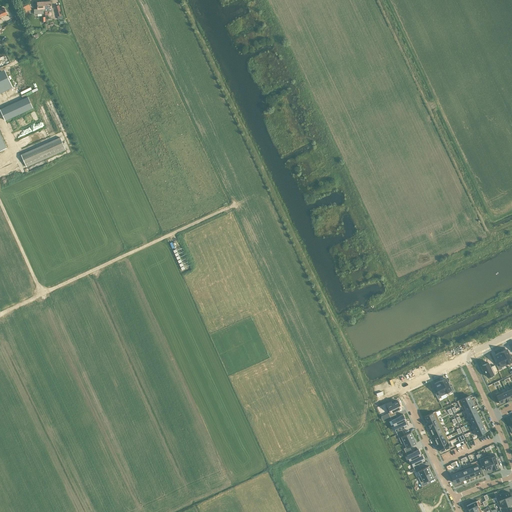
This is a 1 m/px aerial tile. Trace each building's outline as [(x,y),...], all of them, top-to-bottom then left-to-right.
[(37,2),(37,9),(34,9),(34,14),(42,14),(42,15),(45,15),(45,1),(37,2)] [(0,71),(0,92),(13,87),(4,70),(0,71)] [(31,87),(22,91),(24,97),(34,92),(31,87)] [(0,109),(5,120),(33,108),(28,96),(0,109)] [(60,138),(51,142),(21,155),(23,158),(27,167),(66,150),(62,141),(61,141),(60,138)] [(506,349),(501,352),(506,364),(511,361),(511,362),(511,356),(511,357),(510,358),(506,349)] [(501,352),(495,354),(499,363),(496,364),(499,370),(502,368),(501,366),(506,364),(501,352)] [(488,362),(482,365),(487,377),(495,373),(494,372),(497,371),(494,365),(491,366),(491,367),(490,367),(488,362)] [(455,384),(452,386),(455,391),(458,389),(457,388),(463,385),(462,382),(462,381),(461,378),(460,378),(459,376),(453,379),(455,384)] [(446,380),(441,383),(445,392),(451,390),(452,392),(455,391),(452,386),(449,387),(446,380)] [(441,383),(435,386),(438,392),(435,394),(438,399),(441,397),(439,395),(445,392),(441,383)] [(429,388),(423,391),(428,400),(433,398),(435,400),(438,399),(435,394),(432,395),(429,388)] [(423,391),(418,394),(421,400),(418,402),(420,407),(423,405),(422,403),(428,400),(423,391)] [(506,391),(501,393),(505,402),(510,399),(506,391)] [(501,393),(496,396),(500,404),(505,401),(505,402),(501,393)] [(469,395),(457,401),(460,406),(472,401),(469,395)] [(387,406),(385,407),(388,412),(389,415),(390,416),(396,414),(395,413),(395,412),(394,411),(401,407),(400,406),(398,401),(392,404),(391,402),(387,404),(388,406),(387,406)] [(472,401),(460,406),(460,407),(461,406),(464,411),(474,406),(472,401)] [(474,406),(464,411),(465,410),(467,415),(476,411),(474,406)] [(435,411),(424,416),(427,421),(427,422),(437,417),(435,411)] [(476,411),(467,415),(468,415),(470,419),(478,416),(476,411)] [(396,414),(390,416),(392,420),(393,423),(394,424),(394,425),(393,425),(406,420),(403,414),(397,417),(395,414),(396,414)] [(478,416),(470,419),(473,424),(481,421),(478,416)] [(437,417),(427,422),(429,427),(440,422),(437,417)] [(406,420),(393,425),(393,426),(394,426),(396,430),(395,430),(397,434),(402,432),(401,429),(407,426),(406,422),(405,420),(406,420)] [(481,421),(473,424),(475,429),(473,430),(483,425),(481,421)] [(440,422),(429,427),(431,432),(442,427),(440,422)] [(483,425),(473,430),(476,436),(486,431),(483,425)] [(442,427),(431,432),(434,436),(444,432),(442,427)] [(402,432),(397,434),(401,443),(414,437),(412,433),(411,431),(404,435),(402,432)] [(444,432),(434,436),(436,441),(447,436),(444,432)] [(447,436),(436,441),(438,446),(450,441),(449,441),(447,436)] [(414,437),(401,443),(403,442),(406,447),(404,448),(405,451),(411,449),(409,446),(415,443),(416,443),(414,437)] [(450,441),(438,446),(441,451),(442,452),(444,451),(444,450),(452,446),(450,441)] [(411,449),(405,451),(407,455),(410,460),(409,460),(422,454),(421,453),(420,453),(418,449),(412,452),(411,449)] [(422,454),(409,460),(409,461),(410,460),(411,460),(413,464),(412,465),(414,468),(419,466),(418,463),(425,460),(422,454)] [(488,455),(488,456),(493,469),(498,467),(496,461),(495,459),(497,459),(495,454),(488,457),(488,455)] [(488,456),(479,459),(481,465),(484,464),(487,471),(492,469),(493,469),(488,456)] [(477,461),(471,463),(475,475),(481,473),(477,461)] [(471,464),(466,466),(470,477),(475,475),(471,463),(471,464)] [(419,466),(414,468),(416,472),(418,471),(420,476),(418,477),(431,471),(429,468),(428,466),(421,469),(419,466)] [(466,466),(461,468),(465,479),(470,477),(466,466)] [(461,468),(456,470),(460,481),(465,479),(461,468)] [(456,471),(451,473),(454,483),(460,481),(456,470),(456,471)] [(431,471),(418,477),(422,486),(428,483),(426,480),(432,477),(433,477),(431,471)] [(501,493),(495,495),(498,502),(511,497),(509,492),(503,494),(501,495),(501,493)] [(511,497),(498,502),(501,511),(507,509),(506,506),(511,503),(511,501),(511,498),(511,497)] [(478,500),(466,505),(469,511),(481,505),(478,500)]
